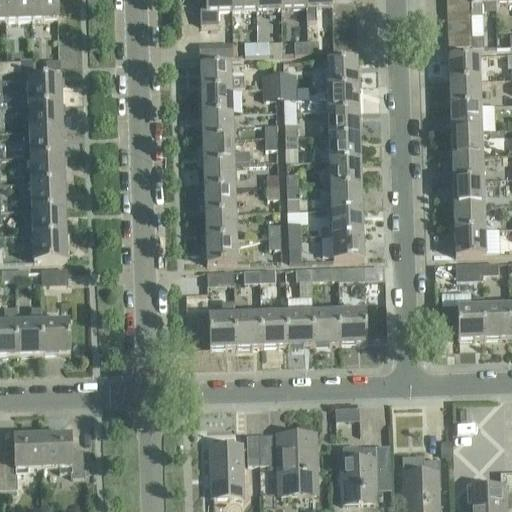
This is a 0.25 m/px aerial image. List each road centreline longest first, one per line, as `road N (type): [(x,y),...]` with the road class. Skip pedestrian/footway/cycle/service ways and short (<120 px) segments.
road 1 (residential): [(149,398),(134,0)]
road 2 (residential): [(412,384),(399,0)]
road 3 (residential): [(149,398),(412,384)]
road 4 (residential): [(0,402),(149,398)]
